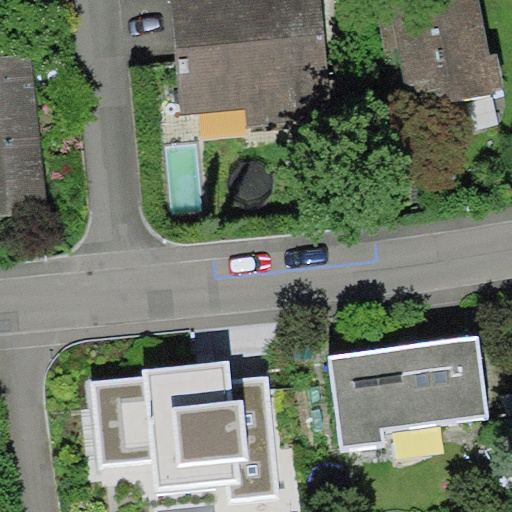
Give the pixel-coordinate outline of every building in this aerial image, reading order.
[(315,0),(162,0),(174,128),(327,114),(315,0)] [(475,0),(373,0),(403,158),(502,140),(475,0)] [(0,224),(30,222),(18,65),(0,66),(0,224)] [(469,343),(320,364),(333,456),(371,451),(369,436),(480,421),(469,343)] [(233,365),(95,379),(107,501),(174,494),(172,472),(243,465),(233,365)]
